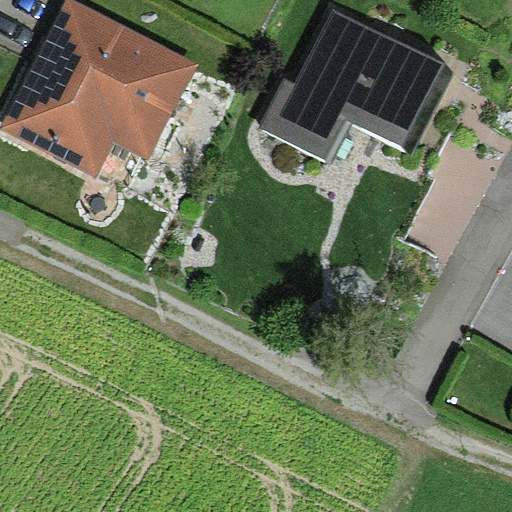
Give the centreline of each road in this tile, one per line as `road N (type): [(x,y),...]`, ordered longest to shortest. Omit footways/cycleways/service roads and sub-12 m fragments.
road 1 (track): [(394,415),(0,228)]
road 2 (residential): [(444,322),(511,200)]
road 3 (track): [(511,460),(394,415)]
